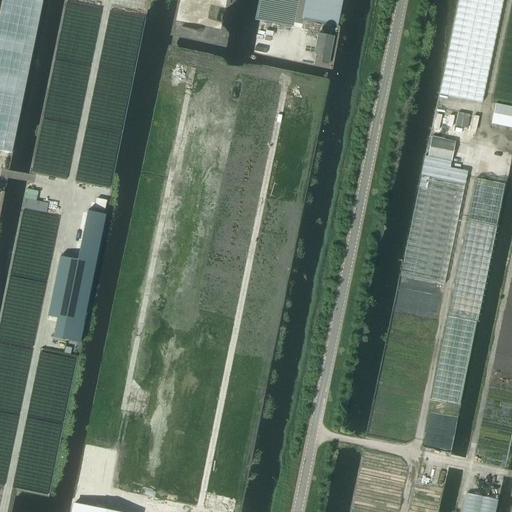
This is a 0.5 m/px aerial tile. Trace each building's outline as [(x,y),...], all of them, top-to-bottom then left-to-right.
[(2,0),(0,14),(0,150),(10,153),(11,153),(42,0),(2,0)] [(459,0),(439,95),(482,103),(503,0),(459,0)] [(318,33),(314,54),(316,54),(315,62),(328,64),(330,56),(333,36),(318,33)] [(491,124),(511,127),(511,107),(495,104),(491,124)] [(458,112),(455,126),(467,129),(470,115),(458,112)] [(425,156),(421,176),(465,185),(468,171),(450,168),(455,142),(431,137),(427,156),(425,156)] [(465,185),(421,176),(400,276),(444,285),(465,185)] [(504,185),(476,179),(468,222),(496,227),(504,185)] [(97,199),(95,208),(104,210),(106,201),(97,199)] [(60,257),(48,317),(58,319),(54,338),(77,343),(79,343),(106,215),(104,215),(87,211),(77,260),(60,257)] [(496,227),(468,222),(431,400),(460,406),(496,227)]
